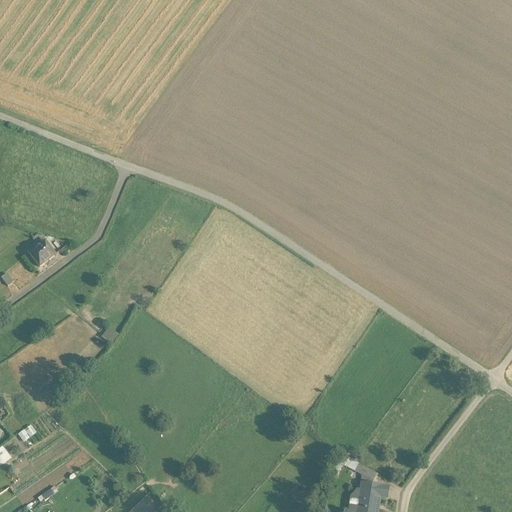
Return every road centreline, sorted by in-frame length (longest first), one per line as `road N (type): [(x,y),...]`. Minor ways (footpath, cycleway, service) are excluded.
road 1 (track): [(0,117),(223,201),(511,395)]
road 2 (residential): [(0,313),(94,241),(128,166)]
road 3 (residential): [(402,511),(411,484),(493,381)]
